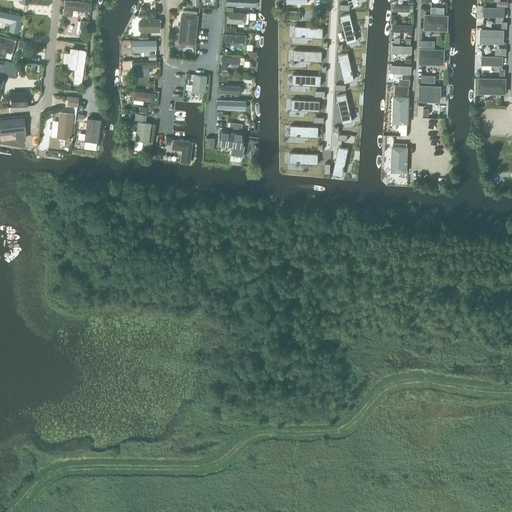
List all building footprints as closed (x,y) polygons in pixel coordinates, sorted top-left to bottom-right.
[(74,0),(64,0),(63,14),(72,15),(73,9),(89,11),(90,2),(74,0)] [(483,7),(483,16),(505,17),(505,13),(505,7),(490,7),(483,7)] [(196,14),(196,11),(181,9),(181,12),(180,12),(177,43),(194,45),(197,14),(196,14)] [(17,32),(21,16),(0,10),(0,11),(0,18),(12,22),(10,30),(17,32)] [(244,23),(244,12),(226,11),(225,22),(244,23)] [(342,15),(348,42),(357,40),(351,13),(342,15)] [(448,30),(449,14),(425,13),(425,30),(448,30)] [(138,32),(158,31),(157,18),(138,18),(135,21),(136,29),(138,32)] [(412,24),(412,19),(408,19),(408,24),(393,23),(393,31),(413,31),(413,24),(412,24)] [(86,29),(87,21),(80,20),(79,28),(86,29)] [(296,26),(296,35),(323,36),(324,27),(296,26)] [(485,29),(484,43),(493,43),(504,43),(504,29),(485,29)] [(8,38),(10,32),(3,31),(1,36),(0,35),(0,55),(5,57),(6,52),(12,53),(16,40),(8,38)] [(26,49),(27,42),(19,40),(18,47),(26,49)] [(131,50),(154,49),(154,40),(131,40),(131,50)] [(412,53),(413,45),(393,44),(392,52),(412,53)] [(64,52),(63,62),(68,63),(67,68),(74,69),(74,74),(73,83),(81,84),(86,50),(70,48),(69,53),(64,52)] [(444,64),(445,49),(420,48),(419,64),(444,64)] [(294,50),(294,59),(321,61),(322,51),(294,50)] [(339,55),(345,82),(354,80),(348,54),(339,55)] [(482,56),(482,65),(503,65),(504,56),(482,56)] [(412,73),(412,65),(391,65),(391,72),(399,73),(399,74),(402,74),(402,73),(412,73)] [(204,92),(206,75),(193,73),(191,90),(204,92)] [(294,74),(294,83),(321,84),(321,75),(294,74)] [(240,78),(223,77),(223,91),(239,91),(240,78)] [(507,94),(507,78),(479,77),(479,93),(492,94),(493,95),(497,95),(498,94),(507,94)] [(409,96),(409,85),(395,85),(395,95),(394,95),(393,124),(409,124),(410,96),(409,96)] [(419,98),(419,101),(441,102),(441,85),(419,85),(419,94),(419,98)] [(152,102),(153,93),(131,90),(130,99),(152,102)] [(11,106),(27,105),(26,92),(11,93),(11,106)] [(337,96),(342,123),(351,121),(346,95),(337,96)] [(78,107),(79,97),(68,96),(67,105),(78,107)] [(486,105),(494,105),(494,97),(486,97),(486,105)] [(292,99),(292,108),(319,109),(320,100),(292,99)] [(239,109),(239,100),(217,100),(217,108),(239,109)] [(73,122),(74,113),(60,112),(59,121),(52,120),(50,136),(57,137),(57,138),(71,140),(71,137),(73,137),(75,122),(73,122)] [(23,118),(0,120),(0,131),(0,134),(16,132),(17,140),(25,139),(24,131),(25,131),(23,118)] [(100,119),(87,118),(84,141),(97,142),(100,119)] [(149,151),(150,142),(146,141),(149,123),(135,121),(132,140),(140,141),(139,150),(149,151)] [(291,126),(291,135),(318,136),(319,127),(291,126)] [(241,157),(242,147),(241,146),(242,134),(220,131),(218,144),(231,145),(230,156),(241,157)] [(213,148),(214,138),(206,137),(205,147),(213,148)] [(189,164),(192,142),(172,139),(170,149),(181,150),(179,163),(189,164)] [(407,147),(407,143),(393,143),(393,146),(392,146),(391,173),(407,173),(408,147),(407,147)] [(339,147),(334,173),(343,175),(348,148),(339,147)] [(292,152),(291,162),(318,163),(319,154),(292,152)]
